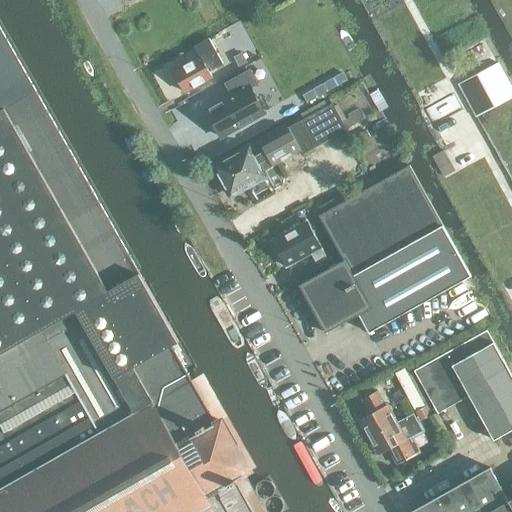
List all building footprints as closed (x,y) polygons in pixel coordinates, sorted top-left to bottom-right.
[(266,511),(245,475),(252,471),(222,418),(213,424),(167,348),(177,344),(134,264),(0,28),(0,511),(266,511)] [(209,38),(193,47),(199,56),(172,72),(186,94),(213,79),(209,72),(223,64),(209,38)] [(242,52),(233,57),(238,67),(248,62),(242,52)] [(458,85),(476,118),(511,97),(511,90),(497,63),(458,85)] [(232,96),(206,111),(221,137),(264,113),(251,88),(258,84),(250,70),(226,83),(232,96)] [(343,72),(302,94),(307,104),(348,81),(343,72)] [(232,198),(255,185),(258,186),(265,182),(265,179),(269,177),(265,171),(300,150),(303,155),(346,130),(332,105),(288,128),(261,143),(260,141),(251,146),(250,144),(211,166),(219,180),(221,179),(232,198)] [(299,286),(319,322),(325,333),(358,315),(369,333),(470,277),(409,166),(318,216),(344,261),(299,286)] [(307,221),(272,240),(278,251),(277,255),(281,263),(285,264),(287,267),(311,254),(317,264),(328,259),(307,221)] [(307,267),(293,274),(298,283),(312,276),(309,271),(307,267)] [(511,367),(492,327),(416,365),(438,410),(473,393),(494,437),(511,427),(511,367)] [(395,373),(419,415),(428,410),(404,368),(395,373)] [(359,420),(369,438),(396,421),(386,404),(385,405),(376,390),(361,399),(370,414),(359,420)] [(396,421),(369,438),(379,456),(389,450),(398,464),(420,451),(411,437),(424,430),(413,412),(396,421)] [(409,508),(410,511),(511,511),(511,494),(509,496),(494,466),(409,508)]
